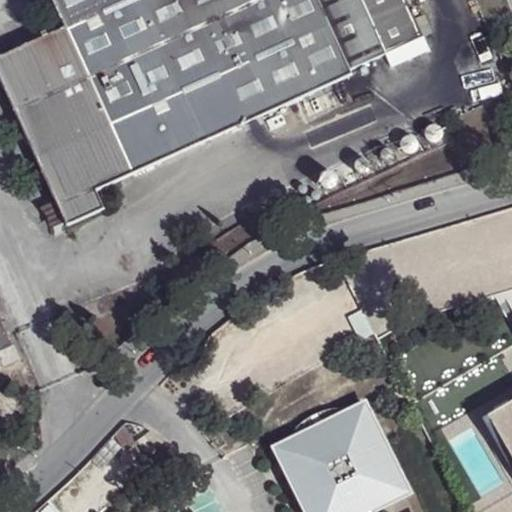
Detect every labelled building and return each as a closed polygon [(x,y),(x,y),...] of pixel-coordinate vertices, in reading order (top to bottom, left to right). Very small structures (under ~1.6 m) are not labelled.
[(0,61),(0,74),(70,228),(106,211),(98,193),(355,76),(353,72),(320,0),(54,0),(68,31),(0,61)] [(407,0),(320,0),(353,72),(425,39),(407,0)] [(0,315),(0,362),(10,360),(0,315)] [(511,465),(511,405),(490,418),(486,420),(511,465)] [(370,414),(280,459),(307,511),(396,511),(414,503),(370,414)]
